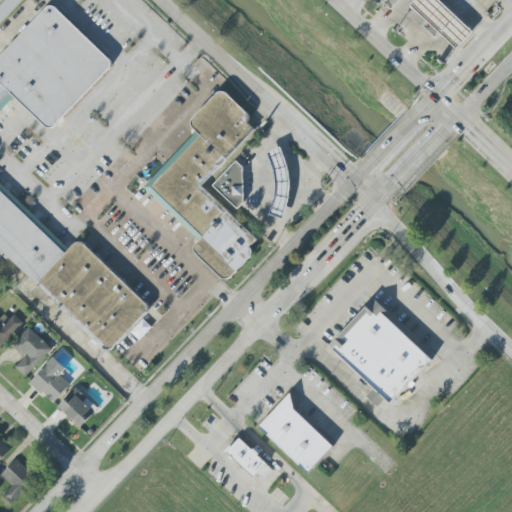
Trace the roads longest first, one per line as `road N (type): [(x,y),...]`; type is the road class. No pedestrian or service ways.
road 1 (residential): [(241,305),(105,184),(83,176),(23,116),(0,139),(6,167),(72,227),(98,231),(179,309),(215,281)]
road 2 (secondary): [(355,184),(43,511)]
road 3 (secondary): [(81,511),(312,269)]
road 4 (secondary): [(373,204),(511,349)]
road 5 (secondary): [(459,110),(345,0)]
road 6 (secondary): [(172,0),(285,111)]
road 7 (residential): [(0,395),(99,494)]
